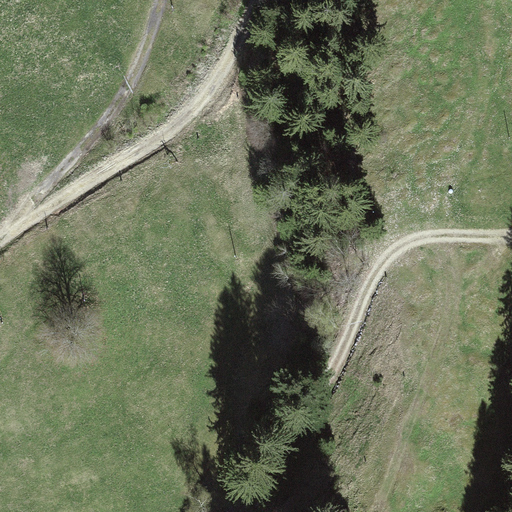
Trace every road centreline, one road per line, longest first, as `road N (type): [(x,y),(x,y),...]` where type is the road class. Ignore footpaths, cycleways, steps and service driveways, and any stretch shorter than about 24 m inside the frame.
road 1 (track): [(511,233),(434,235),(392,253),(367,288),(299,433),(236,511)]
road 2 (track): [(0,241),(176,127),(223,72),(258,0)]
road 3 (track): [(379,511),(468,235)]
road 4 (track): [(0,234),(112,116),(137,74),(162,0)]
